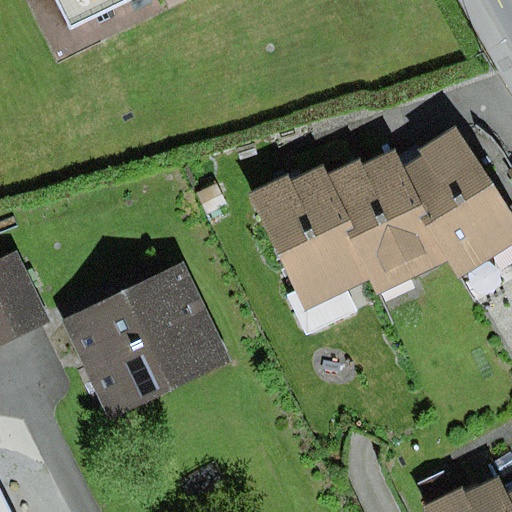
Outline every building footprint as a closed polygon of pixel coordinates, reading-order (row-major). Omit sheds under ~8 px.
[(66,0),(82,32),(147,0),(66,0)] [(416,157),(397,168),(441,259),(452,280),(511,242),(511,224),(450,128),(414,152),(416,157)] [(355,162),(326,176),(374,277),(380,289),(441,259),(397,168),(390,153),(366,165),(358,168),(355,162)] [(283,177),(243,196),(298,313),(374,277),(326,176),(322,167),(286,183),(283,177)] [(511,170),(502,171),(498,180),(511,200),(511,170)] [(215,182),(194,191),(204,214),(225,205),(215,182)] [(0,353),(58,328),(25,256),(0,267),(0,353)] [(185,262),(63,322),(112,420),(234,360),(185,262)] [(458,488),(418,506),(421,511),(510,511),(503,496),(496,482),(469,494),(462,497),(458,488)] [(511,511),(511,490),(503,496),(510,511),(511,511)]
